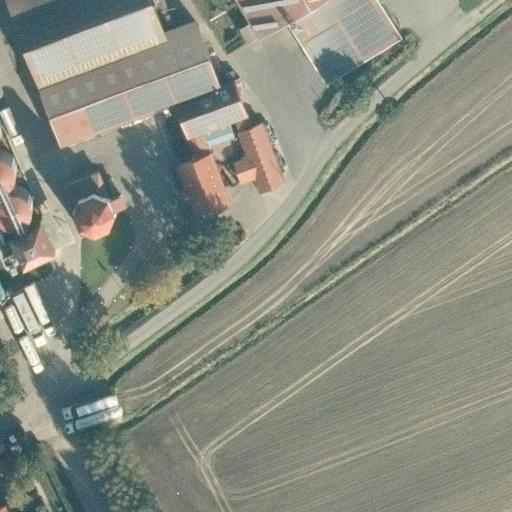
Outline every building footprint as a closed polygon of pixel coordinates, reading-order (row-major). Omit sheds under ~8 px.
[(141,0),(1,0),(51,151),(166,113),(180,156),(164,162),(181,215),(225,200),(204,136),(232,127),(254,194),(290,182),(268,113),(249,119),(237,84),(218,90),(199,30),(156,43),(141,0)] [(221,0),(249,47),(276,31),(290,55),(367,10),(361,0),(221,0)] [(122,208),(104,174),(66,185),(68,209),(86,232),(110,220),(122,208)] [(56,245),(41,218),(11,234),(26,261),(56,245)] [(10,469),(27,453),(18,443),(1,458),(10,469)]
